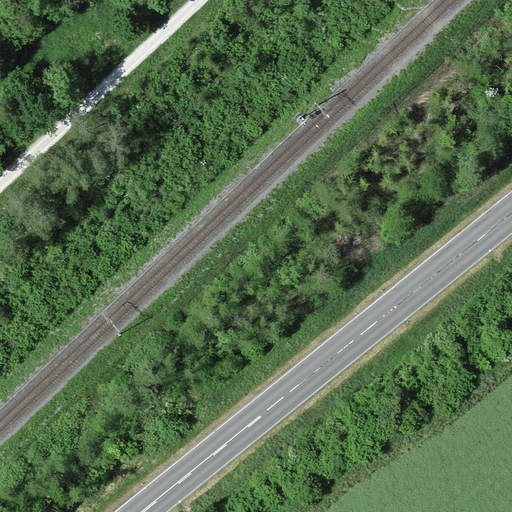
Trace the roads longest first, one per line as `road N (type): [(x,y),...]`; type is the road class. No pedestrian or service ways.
road 1 (secondary): [(511,212),(142,511)]
road 2 (track): [(0,182),(199,0)]
